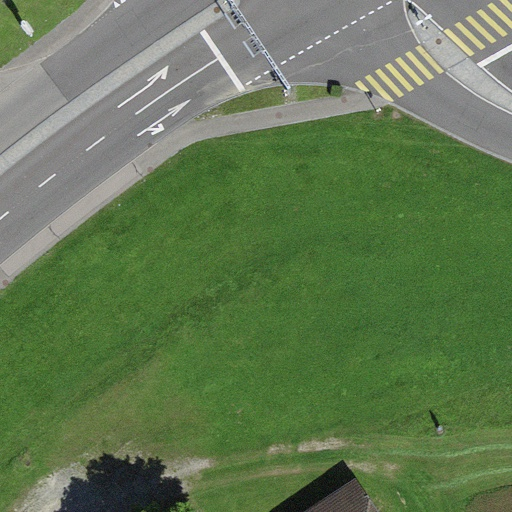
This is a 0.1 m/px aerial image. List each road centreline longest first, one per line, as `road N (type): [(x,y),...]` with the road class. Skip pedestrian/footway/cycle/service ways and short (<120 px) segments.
road 1 (secondary): [(0,224),(221,59),(331,0)]
road 2 (secondary): [(174,0),(0,123)]
road 3 (primary): [(404,0),(449,55),(511,100)]
